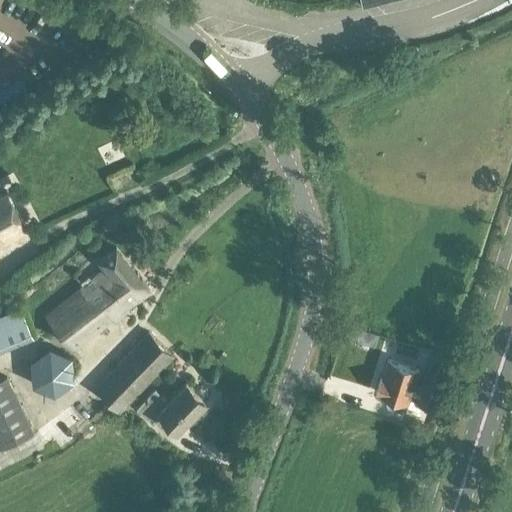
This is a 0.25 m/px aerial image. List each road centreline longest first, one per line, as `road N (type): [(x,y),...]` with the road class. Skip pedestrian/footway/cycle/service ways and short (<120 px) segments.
road 1 (tertiary): [(237,87),(298,187),(315,263),(307,335),(243,511)]
road 2 (tertiary): [(237,87),(307,47),(477,0)]
road 3 (secondary): [(445,511),(511,304)]
road 4 (tertiary): [(237,87),(175,27),(133,0)]
